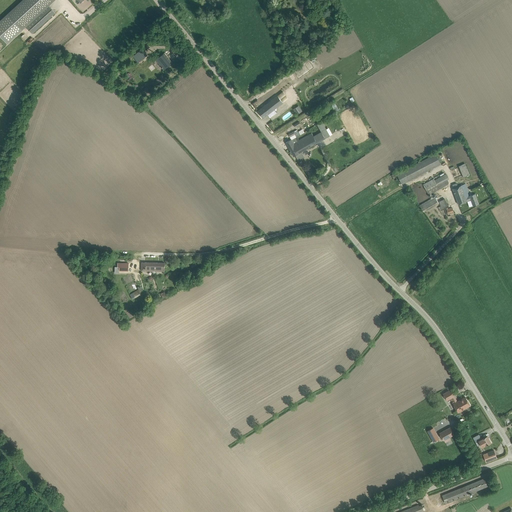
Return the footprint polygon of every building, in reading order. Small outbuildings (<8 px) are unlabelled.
[(22,0),(0,20),(0,35),(8,43),(26,27),(32,34),(55,12),(49,5),(54,0),(22,0)] [(278,5),(282,10),(287,7),(286,6),(287,5),(285,1),(278,5)] [(133,56),(138,63),(148,55),(142,49),(133,56)] [(159,64),(164,69),(172,63),(170,60),(171,59),(165,52),(157,59),(160,63),(159,64)] [(278,87),(281,91),(289,87),(286,82),(278,87)] [(264,106),(258,111),(263,118),(283,103),(283,102),(278,96),(275,92),(261,103),(264,106)] [(293,129),(287,132),(291,139),(292,139),(295,137),(297,141),(299,140),(297,137),(296,134),(295,134),(294,131),(293,129)] [(296,145),(289,148),(294,156),(296,155),(298,160),(304,157),(301,152),(325,138),(330,135),(326,129),(321,132),(314,136),(312,133),(299,140),(301,144),(297,146),(296,145)] [(291,139),(286,142),(289,148),(296,145),(297,146),(301,144),(299,140),(297,141),(295,137),(292,139),(291,139)] [(436,154),(397,174),(402,184),(441,164),(438,160),(436,154)] [(457,167),(462,177),(469,174),(464,164),(457,167)] [(446,181),(447,180),(445,175),(434,180),(433,179),(422,185),(428,195),(448,184),(446,181)] [(456,183),(452,185),(454,188),(453,188),(459,204),(467,201),(469,207),(473,206),(479,204),(475,194),(469,196),(468,193),(469,193),(466,184),(458,187),(456,183)] [(420,205),(421,207),(424,212),(439,203),(438,202),(435,197),(420,205)] [(445,198),(438,200),(442,209),(448,206),(445,198)] [(142,271),(164,271),(165,268),(165,263),(152,262),(152,263),(142,262),(142,267),(142,271)] [(129,271),(129,263),(118,263),(118,267),(119,267),(119,271),(129,271)] [(139,290),(130,294),(133,299),(142,294),(140,292),(139,289),(139,290)] [(443,394),(447,400),(450,398),(458,412),(470,406),(465,397),(457,401),(454,396),(451,389),(443,394)] [(433,427),(427,431),(433,442),(440,438),(433,427)] [(450,427),(439,433),(444,440),(455,435),(450,427)] [(482,439),(479,441),(482,447),(485,446),(491,443),(487,436),(483,438),(482,439)] [(494,450),(483,454),(486,462),(497,458),(494,450)] [(442,495),(446,503),(492,484),(489,476),(442,495)]
